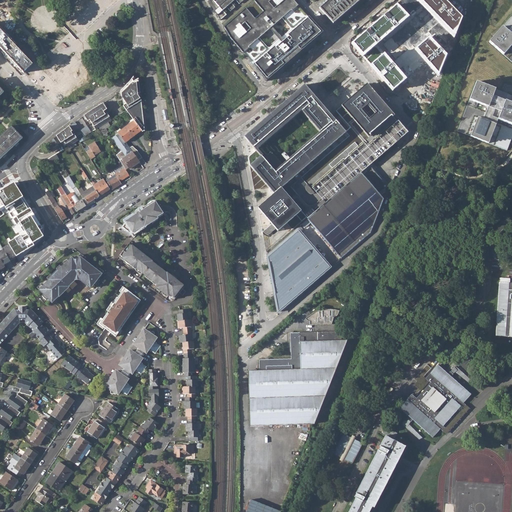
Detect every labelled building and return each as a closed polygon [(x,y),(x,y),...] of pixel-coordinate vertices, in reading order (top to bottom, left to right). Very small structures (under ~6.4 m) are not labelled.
[(109,3),(106,0),(93,0),(69,23),(78,32),(109,3)] [(217,0),(216,2),(220,6),(214,11),(220,20),(227,14),(223,10),(227,7),(231,11),(235,7),(232,3),(234,0),(236,0),(239,4),(243,0),(217,0)] [(255,0),(224,27),(226,30),(261,0),(255,0)] [(311,43),(323,32),(293,0),(261,0),(226,30),(230,37),(231,38),(237,45),(255,68),(267,81),(277,72),(292,59),(311,43)] [(329,0),(320,8),(321,9),(334,23),(341,17),(355,5),(360,0),(329,0)] [(416,0),(454,39),(462,18),(444,0),(416,0)] [(409,17),(396,4),(350,44),(392,92),(407,80),(376,45),(409,17)] [(501,27),(488,42),(503,55),(511,44),(511,26),(507,32),(501,27)] [(0,47),(24,73),(33,64),(0,28),(0,47)] [(447,55),(429,37),(414,49),(438,76),(447,55)] [(128,84),(121,90),(122,96),(126,104),(123,105),(126,110),(141,101),(141,100),(137,94),(140,92),(138,78),(134,81),(132,78),(128,84)] [(470,137),(488,144),(497,120),(511,125),(511,104),(491,96),(494,89),(476,82),(469,100),(488,107),(483,120),(477,118),(470,137)] [(276,229),(278,231),(300,211),(307,219),(408,132),(367,84),(332,114),(306,83),(244,137),(256,151),(248,157),(274,194),(258,208),(272,224),(262,232),(268,235),(276,229)] [(126,110),(134,120),(141,130),(142,132),(144,130),(144,131),(141,101),(126,110)] [(90,120),(96,129),(98,127),(107,122),(111,119),(107,113),(105,114),(103,111),(105,110),(107,109),(103,103),(84,115),(88,121),(90,120)] [(126,126),(133,136),(141,130),(134,120),(126,126)] [(63,141),(67,147),(68,146),(74,142),(78,140),(74,134),(73,134),(71,131),(72,131),(73,132),(79,128),(75,121),(56,135),(60,142),(63,141)] [(98,127),(101,131),(110,125),(107,122),(98,127)] [(84,136),(91,132),(87,125),(80,130),(84,136)] [(0,158),(22,138),(11,126),(0,136),(0,158)] [(118,133),(125,142),(133,136),(126,126),(117,132),(118,133)] [(130,169),(139,162),(138,160),(132,152),(129,148),(125,142),(118,133),(112,137),(122,151),(116,155),(121,164),(124,168),(125,170),(129,167),(130,169)] [(86,152),(90,159),(95,156),(94,155),(100,152),(94,142),(88,146),(90,149),(86,152)] [(132,152),(138,160),(142,157),(137,150),(132,146),(129,148),(132,152)] [(46,162),(48,164),(58,158),(56,154),(45,160),(46,162)] [(370,165),(307,219),(341,258),(370,233),(387,190),(386,189),(388,187),(370,165)] [(31,169),(35,176),(41,172),(37,166),(31,169)] [(113,172),(110,166),(107,168),(112,176),(106,180),(112,189),(121,184),(119,181),(114,174),(113,172)] [(114,174),(119,181),(129,175),(125,170),(124,168),(121,169),(114,174)] [(77,194),(79,192),(77,189),(75,186),(69,176),(65,178),(72,188),(73,188),(77,194)] [(5,189),(0,192),(0,207),(10,201),(22,219),(18,222),(24,231),(27,229),(28,231),(25,233),(23,230),(8,240),(17,255),(35,244),(33,241),(47,233),(39,221),(42,220),(32,204),(30,205),(24,195),(26,194),(17,179),(4,187),(5,189)] [(93,186),(99,196),(109,189),(103,179),(96,183),(97,185),(95,186),(94,184),(93,181),(91,183),(93,186)] [(84,197),(88,203),(99,196),(93,186),(84,191),(86,196),(84,197)] [(76,212),(66,196),(65,194),(63,190),(59,192),(61,196),(66,204),(65,205),(59,197),(57,199),(59,203),(62,208),(64,211),(68,208),(69,209),(72,214),(76,212)] [(66,196),(76,212),(85,206),(81,199),(78,201),(75,195),(74,196),(72,192),(66,196)] [(66,217),(61,208),(58,206),(57,204),(52,196),(48,198),(62,220),(66,217)] [(145,227),(157,219),(156,217),(163,213),(154,201),(125,220),(127,222),(123,227),(129,232),(130,231),(133,233),(144,225),(145,227)] [(308,240),(297,228),(266,255),(268,257),(267,258),(268,259),(267,260),(269,262),(268,263),(269,264),(268,265),(270,267),(269,268),(270,269),(269,270),(271,272),(308,240)] [(271,272),(270,273),(271,274),(270,275),(272,277),(271,277),(272,279),(271,280),(273,282),(272,282),(273,284),(272,285),(274,286),(273,287),(274,289),(273,290),(275,291),(274,292),(275,294),(274,295),(275,296),(275,297),(276,299),(275,300),(276,301),(275,302),(277,304),(276,304),(277,306),(276,307),(278,309),(277,309),(279,312),(330,268),(330,267),(330,266),(308,240),(271,272)] [(157,266),(129,244),(120,256),(125,260),(124,261),(136,271),(136,270),(142,274),(158,286),(156,288),(167,297),(169,295),(175,299),(179,294),(182,296),(186,292),(182,290),(184,287),(161,270),(162,269),(158,266),(157,266)] [(3,250),(10,261),(15,258),(14,258),(16,257),(9,245),(2,248),(3,250)] [(0,258),(4,265),(5,264),(6,265),(11,262),(10,261),(3,250),(0,251),(0,258)] [(50,275),(37,288),(44,295),(42,297),(46,301),(48,299),(52,303),(59,297),(63,294),(62,294),(65,291),(66,291),(69,288),(69,287),(75,281),(79,281),(90,289),(94,284),(96,285),(99,281),(98,280),(104,272),(96,266),(94,269),(87,263),(89,261),(82,255),(80,258),(78,256),(73,256),(72,258),(71,257),(63,263),(56,269),(57,270),(51,276),(50,275)] [(495,336),(511,336),(511,279),(499,278),(495,336)] [(138,305),(140,301),(129,292),(128,294),(123,290),(99,325),(115,337),(120,331),(118,329),(136,303),(138,305)] [(120,331),(138,305),(136,303),(118,329),(120,331)] [(18,310),(15,310),(14,309),(0,324),(0,344),(19,323),(19,320),(25,320),(25,323),(33,331),(41,324),(43,322),(30,309),(28,311),(26,310),(26,307),(18,307),(18,310)] [(310,322),(310,325),(332,324),(335,316),(337,316),(338,315),(340,311),(337,310),(330,309),(322,310),(315,313),(308,317),(305,319),(307,321),(308,321),(310,322)] [(179,321),(189,320),(188,313),(187,313),(187,310),(179,310),(180,314),(177,314),(178,321),(179,321)] [(184,328),(184,331),(191,331),(191,327),(192,327),(191,320),(189,320),(179,321),(179,328),(184,328)] [(41,324),(33,331),(28,335),(31,339),(36,339),(37,338),(39,340),(39,342),(43,347),(46,345),(52,339),(47,334),(47,333),(47,330),(44,326),(43,327),(41,324)] [(144,330),(134,345),(139,348),(145,352),(147,353),(149,350),(151,352),(152,351),(155,353),(159,348),(159,346),(156,345),(157,344),(154,342),(157,339),(144,330)] [(183,343),(192,342),(191,331),(184,331),(184,335),(180,335),(180,343),(183,343)] [(260,369),(248,370),(250,426),(315,424),(347,340),(342,340),(341,332),(290,333),(292,359),(260,360),(260,369)] [(61,346),(59,343),(60,342),(55,337),(52,339),(46,345),(49,348),(48,349),(52,353),(57,358),(58,359),(66,352),(64,349),(63,350),(61,347),(61,346)] [(183,343),(184,354),(191,353),(191,349),(194,349),(193,341),(192,342),(183,343)] [(135,354),(141,358),(142,357),(144,356),(144,354),(145,352),(139,348),(138,350),(136,350),(136,352),(135,354)] [(141,358),(135,354),(130,350),(120,365),(125,369),(131,373),(132,374),(135,371),(137,373),(138,371),(141,374),(145,367),(142,365),(143,364),(140,362),(143,359),(141,358)] [(183,358),(183,365),(195,366),(195,358),(192,359),(191,353),(184,354),(184,358),(183,358)] [(61,364),(74,374),(76,373),(81,366),(81,365),(68,355),(61,364)] [(195,366),(183,365),(183,372),(185,372),(185,376),(192,376),(192,372),(195,372),(195,366)] [(411,394),(399,408),(432,437),(471,394),(438,365),(425,378),(430,383),(416,398),(411,394)] [(77,376),(87,384),(93,376),(88,372),(89,371),(84,367),(83,368),(81,366),(76,373),(78,375),(77,376)] [(131,373),(125,369),(124,370),(121,371),(122,373),(121,374),(127,379),(128,377),(130,377),(130,374),(131,373)] [(156,370),(149,370),(149,374),(150,374),(150,386),(149,386),(149,397),(151,397),(151,401),(146,407),(148,408),(146,411),(154,416),(161,407),(158,405),(158,397),(159,397),(159,390),(156,390),(156,386),(158,386),(158,379),(156,379),(156,374),(156,370)] [(121,374),(116,371),(112,376),(106,386),(118,394),(120,391),(123,393),(124,392),(127,394),(131,388),(128,386),(129,385),(126,383),(128,380),(127,379),(121,374)] [(187,380),(187,387),(193,387),(197,385),(197,380),(197,376),(192,376),(185,376),(185,380),(187,380)] [(30,391),(32,382),(27,381),(18,378),(16,388),(21,389),(20,393),(32,396),(33,392),(30,391)] [(196,397),(195,387),(193,387),(188,388),(183,390),(183,394),(188,394),(188,397),(193,397),(196,397)] [(18,411),(23,404),(25,406),(28,402),(18,395),(16,398),(12,396),(7,403),(11,405),(18,411)] [(58,405),(67,411),(74,401),(65,395),(58,405)] [(186,408),(196,408),(196,401),(193,401),(193,397),(188,397),(186,397),(186,401),(184,401),(184,408),(186,408)] [(100,416),(111,423),(119,411),(112,406),(115,401),(112,400),(109,404),(109,403),(100,416)] [(33,402),(30,407),(36,411),(39,405),(33,402)] [(0,413),(3,416),(10,421),(15,415),(17,416),(20,412),(18,411),(11,405),(8,409),(4,406),(0,411),(0,413)] [(51,415),(60,421),(67,411),(58,405),(51,415)] [(186,408),(186,415),(188,415),(188,419),(195,419),(195,416),(197,416),(197,408),(196,408),(186,408)] [(0,429),(3,431),(7,425),(10,427),(13,423),(10,421),(3,416),(0,419),(0,418),(0,429)] [(150,417),(144,425),(143,424),(140,427),(147,432),(150,429),(152,431),(158,423),(150,417)] [(27,422),(21,418),(12,432),(15,434),(19,428),(21,430),(27,422)] [(37,429),(46,435),(53,425),(44,419),(37,429)] [(88,433),(98,440),(105,429),(108,425),(98,419),(96,422),(88,433)] [(188,430),(198,430),(198,423),(195,423),(195,419),(188,419),(188,423),(186,423),(186,430),(188,430)] [(397,433),(386,425),(382,432),(394,439),(397,433)] [(135,432),(130,439),(140,446),(145,439),(143,438),(145,435),(146,436),(148,433),(147,432),(140,427),(138,430),(141,433),(139,435),(135,432)] [(30,439),(39,446),(46,435),(37,429),(30,439)] [(186,441),(198,441),(198,436),(199,436),(199,430),(198,430),(188,430),(188,437),(186,437),(186,441)] [(332,453),(341,457),(351,437),(343,433),(332,453)] [(117,435),(113,440),(119,444),(123,439),(117,435)] [(73,447),(83,453),(89,444),(90,443),(80,436),(73,447)] [(368,511),(372,506),(374,507),(405,446),(385,436),(354,496),(356,497),(348,511),(368,511)] [(363,443),(354,439),(344,459),(352,463),(363,443)] [(85,455),(87,456),(90,451),(90,449),(92,446),(89,444),(83,453),(85,455)] [(125,449),(135,456),(139,450),(131,444),(129,447),(127,446),(125,449)] [(183,453),(190,453),(190,451),(194,451),(194,444),(175,444),(175,449),(177,449),(177,452),(177,457),(183,457),(183,453)] [(75,464),(78,460),(83,453),(73,447),(66,457),(75,464)] [(22,458),(31,464),(38,454),(29,448),(22,458)] [(127,466),(131,460),(132,460),(135,456),(125,449),(124,448),(114,464),(115,464),(125,471),(128,466),(127,466)] [(22,474),(24,475),(31,464),(22,458),(16,454),(10,462),(11,463),(8,468),(20,477),(22,474)] [(164,455),(160,460),(165,464),(169,459),(164,455)] [(102,456),(94,468),(100,472),(108,461),(102,456)] [(52,472),(65,481),(72,470),(60,462),(52,472)] [(112,472),(120,477),(125,471),(115,464),(113,467),(115,468),(112,472)] [(186,465),(185,472),(190,472),(189,477),(188,477),(187,480),(196,481),(197,481),(198,473),(195,473),(196,466),(186,465)] [(0,481),(0,482),(11,490),(18,480),(6,472),(0,481)] [(45,482),(58,491),(65,481),(52,472),(45,482)] [(106,477),(116,484),(120,477),(112,472),(110,475),(108,474),(106,477)] [(116,484),(106,477),(105,476),(95,491),(96,492),(106,499),(108,494),(107,493),(112,488),(113,488),(116,484)] [(182,494),(193,495),(194,485),(196,485),(196,481),(187,480),(187,484),(183,484),(182,494)] [(153,493),(158,497),(159,496),(162,498),(165,493),(164,492),(165,491),(151,481),(148,485),(150,486),(148,489),(146,492),(151,495),(153,493)] [(79,490),(85,494),(89,488),(83,484),(79,490)] [(36,500),(44,505),(50,497),(53,500),(57,495),(44,486),(41,489),(37,495),(38,496),(36,500)] [(106,499),(96,492),(93,495),(95,496),(93,499),(101,505),(106,499)] [(130,509),(134,511),(142,511),(145,509),(140,505),(142,503),(145,505),(147,502),(140,497),(137,500),(138,501),(137,503),(135,502),(130,509)] [(280,511),(281,510),(251,499),(246,511),(280,511)] [(183,502),(181,511),(185,511),(193,511),(194,511),(192,511),(193,502),(183,502)] [(153,507),(160,511),(162,508),(156,503),(153,507)]
